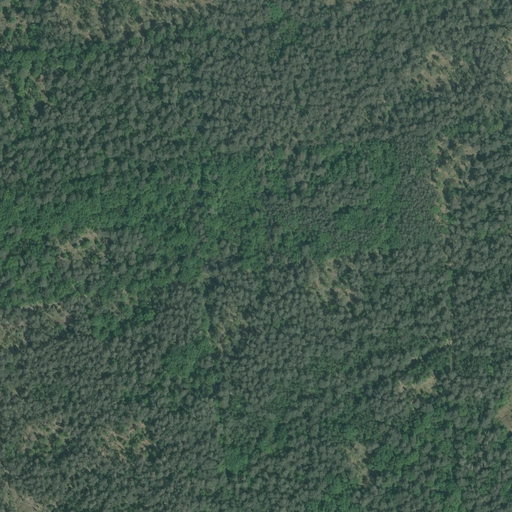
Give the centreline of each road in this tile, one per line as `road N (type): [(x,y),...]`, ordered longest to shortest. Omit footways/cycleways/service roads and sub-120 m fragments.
road 1 (track): [(511,236),(0,312)]
road 2 (track): [(446,246),(451,342),(338,403)]
